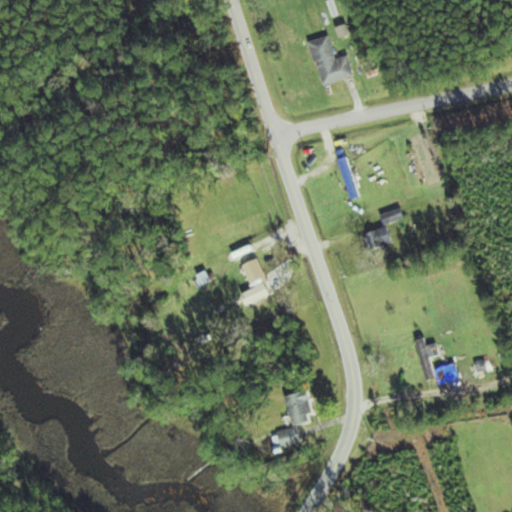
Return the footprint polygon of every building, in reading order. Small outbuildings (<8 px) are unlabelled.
[(353,57),(341,60),(335,37),(315,42),(327,85),(358,77),(353,57)] [(365,196),(352,157),(341,160),(355,200),(365,196)] [(408,220),(406,210),(387,214),(390,228),(369,233),(372,250),(396,245),(391,224),(408,220)] [(273,303),(270,297),(278,293),(263,259),(247,265),(256,288),(245,293),(253,312),(273,303)] [(444,355),(440,344),(431,346),(429,338),(419,341),(430,380),(440,378),(434,357),(444,355)] [(291,396),(299,426),(320,420),(313,391),(291,396)] [(282,433),(286,448),(307,442),(302,427),(282,433)]
